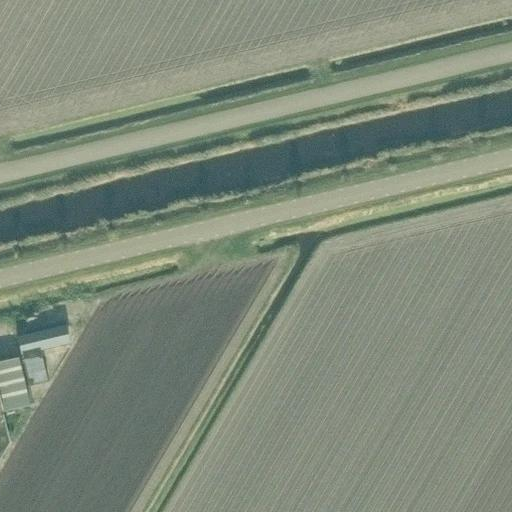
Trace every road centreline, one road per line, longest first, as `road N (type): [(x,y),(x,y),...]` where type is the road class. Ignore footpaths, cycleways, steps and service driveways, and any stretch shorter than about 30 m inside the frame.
road 1 (unclassified): [(0,175),(511,51)]
road 2 (unclassified): [(0,277),(511,156)]
